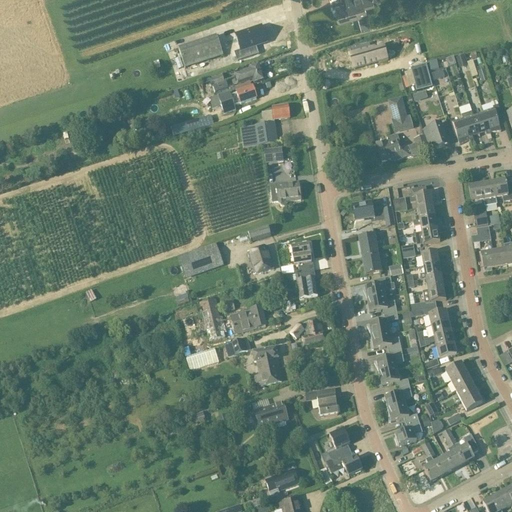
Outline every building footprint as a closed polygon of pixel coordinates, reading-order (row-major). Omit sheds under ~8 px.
[(367,15),(365,7),(364,5),(359,7),(356,0),(355,0),(354,0),(345,0),(346,4),(336,7),(340,23),(367,15)] [(237,62),(252,57),(250,49),(267,44),(261,27),(235,36),(240,52),(235,54),(237,62)] [(223,56),(216,37),(178,50),(185,69),(223,56)] [(349,55),(354,70),(382,62),(378,46),(349,55)] [(466,66),(463,56),(456,59),(459,68),(466,66)] [(144,60),(119,68),(121,75),(146,67),(144,60)] [(428,63),(430,71),(436,69),(435,61),(428,63)] [(424,64),(409,68),(416,91),(431,86),(424,64)] [(263,82),(263,81),(265,80),(265,79),(264,75),(263,74),(261,75),(258,67),(250,70),(251,72),(235,77),(238,85),(253,80),(255,84),(263,82)] [(460,69),(462,86),(472,84),(469,68),(460,69)] [(478,72),(482,83),(488,81),(484,70),(478,72)] [(431,74),(434,82),(444,78),(442,71),(431,74)] [(213,87),(214,86),(224,83),(222,76),(210,80),(213,87)] [(234,107),(241,105),(241,106),(256,100),(252,88),(250,89),(249,85),(239,88),(241,92),(237,94),(230,96),(229,92),(209,100),(212,110),(221,107),(224,115),(235,111),(234,107)] [(393,122),(396,134),(413,129),(410,117),(407,118),(402,99),(389,102),(394,122),(393,122)] [(483,113),(484,116),(489,133),(501,132),(498,125),(497,120),(502,118),(497,104),(492,105),(493,110),(483,113)] [(459,108),(460,114),(469,112),(468,105),(459,108)] [(290,119),(288,106),(272,109),(272,112),(274,121),(290,119)] [(277,144),(274,121),(272,112),(261,113),(263,121),(259,122),(260,126),(241,129),(244,149),(277,144)] [(463,120),(462,120),(469,140),(469,142),(473,140),(472,136),(478,134),(473,119),(471,113),(461,116),(463,120)] [(484,116),(473,119),(478,134),(485,132),(486,136),(490,135),(489,133),(484,116)] [(446,123),(450,135),(455,134),(457,138),(459,145),(469,140),(462,120),(452,123),(451,121),(446,123)] [(423,131),(424,136),(427,145),(433,143),(435,150),(447,146),(440,125),(423,131)] [(387,142),(376,145),(382,164),(391,161),(392,163),(411,157),(412,159),(430,152),(427,145),(424,136),(413,140),(415,145),(401,149),(397,136),(386,139),(387,142)] [(493,184),(496,200),(502,199),(503,204),(511,202),(511,183),(505,185),(505,182),(493,184)] [(277,186),(270,187),(272,204),(278,203),(278,204),(279,204),(280,206),(282,207),(284,208),(286,207),(287,205),(288,203),(300,201),(299,184),(276,186),(277,186)] [(493,184),(481,186),(484,202),(485,208),(497,206),(496,200),(493,184)] [(471,204),(484,202),(481,186),(468,188),(471,204)] [(417,209),(433,206),(431,195),(428,195),(426,188),(411,190),(412,199),(409,199),(410,204),(416,203),(417,209)] [(405,198),(399,200),(401,212),(407,211),(405,198)] [(371,204),(353,208),(355,223),(353,231),(360,230),(371,223),(393,220),(392,209),(382,210),(382,212),(377,212),(377,211),(372,212),(371,204)] [(414,217),(415,222),(435,218),(433,206),(417,209),(418,216),(414,217)] [(487,220),(486,213),(474,215),(475,222),(487,220)] [(420,227),(421,233),(437,230),(435,218),(415,222),(413,223),(414,228),(420,227)] [(395,228),(393,220),(371,223),(372,231),(386,228),(386,229),(395,228)] [(475,222),(476,228),(488,226),(487,220),(475,222)] [(271,238),(267,227),(248,233),(251,244),(271,238)] [(490,235),(488,228),(476,230),(477,237),(490,235)] [(439,243),(437,230),(421,233),(414,235),(416,247),(439,243)] [(477,237),(478,243),(491,241),(490,235),(477,237)] [(370,251),(377,250),(374,236),(358,239),(362,260),(371,259),(370,251)] [(402,254),(415,252),(414,246),(406,247),(404,236),(399,237),(402,254)] [(298,267),(299,275),(314,272),(312,258),(311,258),(308,245),(290,248),(294,267),(298,267)] [(210,247),(178,259),(184,277),(216,265),(210,247)] [(255,276),(274,270),(267,248),(248,254),(255,276)] [(381,274),(377,250),(370,251),(371,259),(362,260),(365,277),(381,274)] [(505,251),(493,253),(496,269),(508,267),(505,251)] [(416,258),(415,252),(402,254),(403,260),(416,258)] [(421,256),(423,268),(439,265),(437,253),(421,256)] [(493,253),(480,255),(483,271),(484,271),(484,273),(491,271),(491,270),(496,269),(493,253)] [(391,278),(403,275),(401,265),(389,268),(391,278)] [(439,265),(423,268),(424,275),(420,275),(421,280),(425,280),(441,277),(439,265)] [(314,272),(299,275),(301,282),(296,283),(300,302),(318,299),(315,286),(316,286),(314,272)] [(441,277),(425,280),(427,292),(443,289),(441,277)] [(365,290),(367,302),(385,299),(384,293),(387,293),(385,287),(392,286),(390,278),(377,281),(378,287),(365,290)] [(427,292),(422,293),(425,305),(446,302),(443,289),(427,292)] [(209,342),(226,337),(216,298),(198,303),(209,342)] [(385,299),(367,302),(369,314),(383,312),(384,318),(397,315),(395,303),(386,304),(385,299)] [(225,316),(235,313),(233,303),(222,306),(225,316)] [(414,306),(409,307),(410,313),(422,311),(421,305),(414,306)] [(251,312),(231,318),(235,336),(266,328),(261,309),(251,311),(251,312)] [(411,319),(424,317),(422,311),(410,313),(411,319)] [(446,313),(428,317),(431,328),(448,323),(451,323),(450,321),(451,321),(451,318),(447,319),(446,313)] [(369,326),(371,339),(389,335),(389,330),(391,330),(390,323),(398,322),(397,315),(384,318),(385,323),(369,326)] [(303,332),(305,331),(307,338),(301,339),(303,348),(326,343),(324,334),(323,334),(320,321),(304,324),(304,325),(297,327),(297,326),(289,336),(297,342),(305,333),(303,332)] [(448,323),(431,328),(433,338),(451,334),(453,333),(453,332),(454,332),(453,329),(450,330),(448,323)] [(451,334),(433,338),(436,349),(454,345),(456,344),(456,343),(457,343),(456,340),(453,340),(451,334)] [(387,348),(388,354),(401,351),(399,340),(391,341),(389,335),(371,339),(374,351),(387,348)] [(228,359),(250,352),(246,340),(225,347),(228,359)] [(454,345),(436,349),(439,360),(459,355),(458,354),(459,354),(459,351),(455,352),(454,345)] [(278,360),(279,360),(277,348),(251,353),(253,365),(256,364),(258,376),(252,378),(254,389),(282,384),(278,360)] [(214,350),(186,359),(190,372),(218,363),(214,350)] [(376,363),(379,375),(397,371),(396,366),(404,364),(401,351),(388,354),(389,360),(376,363)] [(439,366),(437,360),(424,365),(427,371),(439,366)] [(451,383),(466,375),(468,374),(468,372),(469,372),(467,369),(464,371),(461,365),(445,373),(451,383)] [(440,368),(427,373),(430,379),(442,374),(440,368)] [(395,384),(397,390),(409,387),(408,381),(402,383),(400,377),(398,377),(397,371),(379,375),(382,387),(395,384)] [(318,386),(334,383),(333,375),(328,376),(327,372),(316,374),(318,386)] [(466,375),(451,383),(456,393),(471,384),(466,375)] [(472,384),(471,384),(456,393),(461,402),(477,394),(479,393),(478,392),(479,391),(478,388),(475,390),(472,384)] [(384,399),(388,411),(405,407),(404,402),(412,399),(409,387),(397,390),(398,396),(384,399)] [(333,397),(332,390),(320,392),(304,395),(306,402),(317,400),(320,418),(338,415),(334,397),(333,397)] [(440,392),(435,395),(439,402),(444,399),(440,392)] [(477,394),(461,402),(466,412),(484,403),(484,402),(485,401),(483,398),(480,400),(477,394)] [(252,406),(254,413),(259,430),(288,421),(282,404),(269,408),(267,401),(252,406)] [(433,405),(425,410),(429,418),(438,414),(433,405)] [(404,420),(406,426),(419,422),(417,416),(410,418),(409,412),(407,413),(405,407),(388,411),(391,424),(404,420)] [(202,414),(190,418),(193,426),(205,422),(202,414)] [(450,428),(455,425),(462,421),(459,415),(447,422),(450,428)] [(225,416),(219,418),(221,424),(227,422),(225,416)] [(425,428),(430,426),(428,419),(422,421),(425,428)] [(435,432),(443,429),(439,420),(431,424),(435,432)] [(421,428),(419,422),(406,426),(408,432),(395,436),(399,448),(417,442),(415,437),(423,434),(421,428)] [(325,464),(347,454),(345,447),(350,445),(343,430),(330,437),(336,451),(322,458),(325,464)] [(452,438),(449,431),(442,434),(446,442),(450,441),(449,440),(452,438)] [(456,445),(452,438),(449,440),(450,441),(446,442),(450,449),(453,447),(464,466),(474,460),(472,456),(479,452),(471,437),(463,441),(466,446),(461,449),(459,444),(456,445)] [(427,443),(421,446),(421,447),(424,452),(425,454),(428,453),(427,451),(430,450),(427,443)] [(414,457),(424,452),(421,447),(412,453),(414,457)] [(450,455),(445,457),(453,472),(464,466),(453,447),(450,449),(447,450),(450,455)] [(428,453),(425,454),(428,460),(429,461),(432,459),(435,458),(430,450),(427,451),(428,453)] [(350,460),(347,454),(325,464),(331,477),(345,470),(349,478),(362,472),(356,457),(350,460)] [(445,457),(434,463),(442,478),(453,472),(445,457)] [(442,478),(434,463),(432,459),(429,461),(428,460),(425,461),(428,467),(423,469),(431,484),(442,478)] [(279,496),(278,492),(298,485),(293,470),(272,478),(273,479),(265,482),(271,499),(279,496)] [(504,492),(493,497),(501,511),(502,511),(511,507),(504,492)] [(501,511),(493,497),(482,504),(486,511),(501,511)] [(246,511),(257,508),(271,503),(269,498),(244,506),(246,511)] [(303,511),(300,498),(291,500),(275,504),(276,511),(274,511),(303,511)] [(451,507),(453,511),(454,511),(466,508),(464,502),(451,507)]
